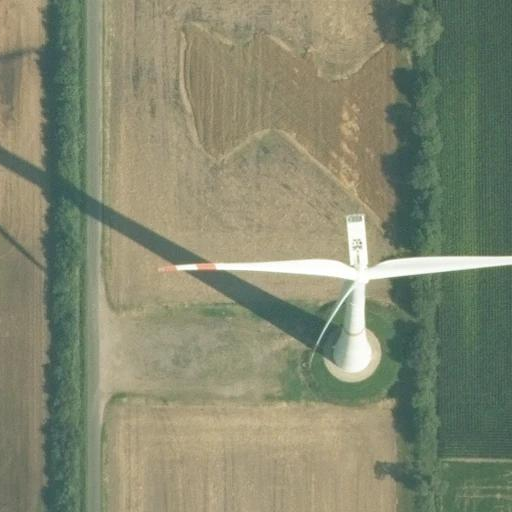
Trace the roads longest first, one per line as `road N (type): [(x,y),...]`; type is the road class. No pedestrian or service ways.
road 1 (unclassified): [(99,511),(95,0)]
road 2 (track): [(98,372),(289,359)]
